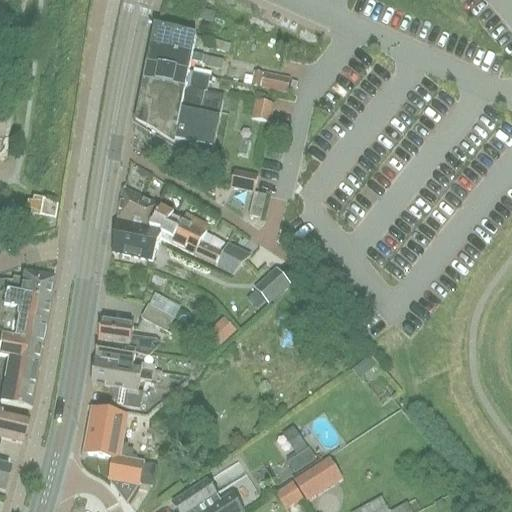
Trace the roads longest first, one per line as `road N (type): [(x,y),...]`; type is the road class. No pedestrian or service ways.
road 1 (secondary): [(52,468),(93,248)]
road 2 (residential): [(287,254),(110,143)]
road 3 (unclassified): [(322,12),(511,94)]
road 4 (secondary): [(110,143),(139,0)]
